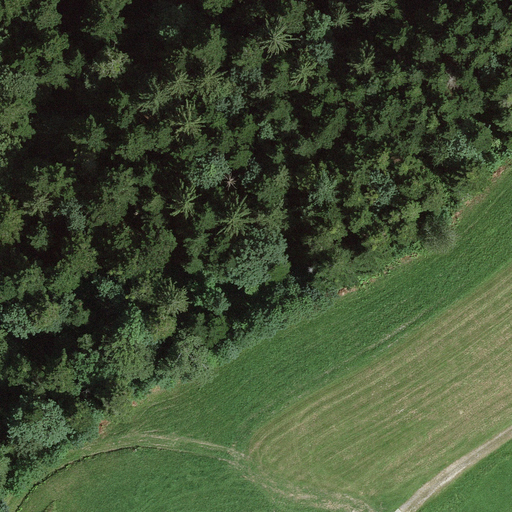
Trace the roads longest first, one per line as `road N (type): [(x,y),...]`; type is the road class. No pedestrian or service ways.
road 1 (track): [(10,511),(38,475),(69,456),(142,441),(427,498)]
road 2 (track): [(511,437),(413,511)]
